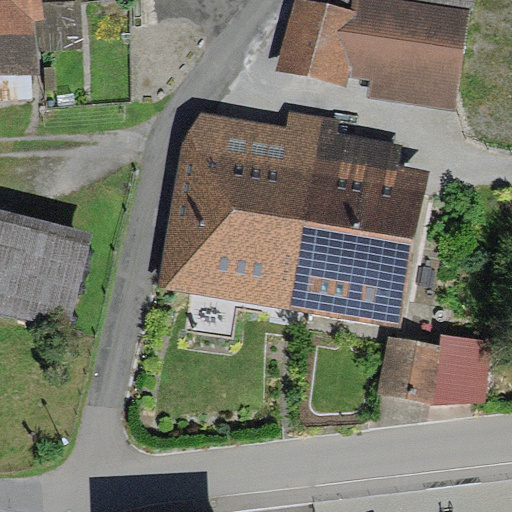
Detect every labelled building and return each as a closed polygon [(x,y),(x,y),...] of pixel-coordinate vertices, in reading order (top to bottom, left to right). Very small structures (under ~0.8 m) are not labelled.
[(0,0),(0,74),(17,73),(12,0),(0,0)] [(453,111),(470,0),(372,0),(369,21),(291,9),(279,84),(453,111)] [(386,206),(394,167),(194,128),(162,290),(400,336),(424,214),(386,206)] [(80,257),(0,234),(0,313),(59,330),(80,257)] [(484,348),(387,344),(384,403),(482,407),(484,348)]
